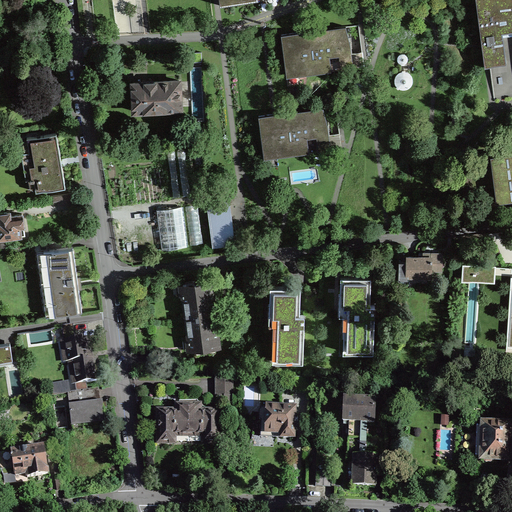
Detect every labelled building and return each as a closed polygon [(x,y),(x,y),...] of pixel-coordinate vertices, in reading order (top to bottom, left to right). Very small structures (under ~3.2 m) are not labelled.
[(511,0),(475,0),(485,69),(506,65),(502,35),(511,33),(511,0)] [(363,53),(359,26),(281,37),(287,79),(332,73),(332,70),(353,67),(351,55),(363,53)] [(189,52),(189,62),(202,61),(201,52),(189,52)] [(397,58),(397,59),(397,61),(398,62),(399,63),(400,63),(401,64),(401,65),(403,65),(404,65),(404,64),(405,63),(406,63),(407,62),(408,60),(408,58),(408,57),(408,56),(406,55),(405,54),(404,54),(402,53),(401,54),(400,54),(399,55),(398,56),(397,58)] [(110,58),(96,59),(96,67),(110,66),(110,58)] [(395,76),(395,78),(394,80),(394,82),(395,85),(397,86),(396,87),(398,89),(399,88),(400,89),(402,89),(405,89),(407,89),(410,87),(412,85),(412,82),(413,79),(412,77),(410,74),(408,72),(405,71),(405,70),(403,70),(402,70),(402,71),(400,72),(398,73),(397,74),(395,76)] [(181,108),(179,80),(132,82),(133,93),(134,111),(181,108)] [(310,154),(308,140),(329,137),(325,108),(259,117),(264,160),(310,154)] [(36,191),(65,186),(61,160),(56,132),(27,137),(29,151),(21,152),(26,179),(30,178),(30,180),(34,179),(36,191)] [(511,199),(511,152),(490,155),(496,202),(511,199)] [(72,193),(53,196),(55,204),(73,202),(72,193)] [(225,200),(211,202),(216,242),(235,240),(232,223),(229,224),(225,200)] [(198,204),(185,206),(191,245),(204,242),(198,204)] [(187,246),(181,206),(156,209),(162,249),(187,246)] [(10,211),(0,212),(0,237),(21,235),(19,226),(24,225),(22,216),(22,213),(10,215),(10,211)] [(78,283),(73,246),(43,251),(52,315),(82,311),(78,283)] [(408,256),(408,261),(399,260),(398,278),(407,279),(408,279),(408,275),(430,276),(431,270),(442,270),(442,253),(430,253),(430,256),(424,256),(408,256)] [(496,266),(463,265),(462,283),(468,283),(477,283),(495,284),(496,266)] [(346,325),(345,334),(344,334),(343,351),(373,352),(375,305),(370,304),(371,277),(341,276),(340,302),(354,303),(354,306),(353,313),(348,313),(348,314),(349,314),(349,325),(346,325)] [(215,315),(210,281),(183,284),(184,293),(183,293),(183,294),(182,295),(184,310),(186,310),(187,323),(186,323),(188,339),(189,340),(190,340),(191,348),(191,349),(219,345),(215,315)] [(269,312),(283,313),(283,323),(274,323),(273,361),(303,362),(304,315),(299,314),(300,287),(285,286),(270,286),(269,312)] [(75,339),(72,324),(62,326),(65,340),(65,341),(66,341),(68,354),(70,354),(71,361),(75,384),(98,380),(95,356),(90,357),(88,344),(86,337),(75,339)] [(0,360),(13,359),(10,344),(10,341),(0,342),(0,360)] [(234,377),(216,377),(216,396),(225,396),(225,412),(234,412),(234,377)] [(291,392),(311,393),(312,377),(292,377),(291,392)] [(68,393),(69,405),(71,423),(72,423),(104,419),(105,419),(103,405),(103,401),(99,402),(97,388),(68,393)] [(349,425),(351,425),(350,438),(366,439),(366,422),(374,423),(375,400),(344,398),(343,421),(349,421),(349,422),(349,425)] [(174,442),(174,434),(189,434),(189,400),(179,400),(179,401),(178,401),(178,412),(164,412),(160,412),(160,413),(159,413),(159,440),(160,440),(160,442),(174,442)] [(198,401),(198,400),(189,400),(189,434),(204,434),(204,442),(217,442),(217,440),(219,440),(219,413),(217,413),(217,412),(204,412),(199,412),(199,401),(198,401)] [(278,437),(293,437),(295,409),(267,408),(267,409),(263,409),(260,411),(259,418),(262,421),(261,432),(275,433),(275,437),(278,437)] [(509,460),(510,425),(483,424),(483,425),(477,424),(476,456),(482,456),(482,459),(486,461),(491,462),(494,460),(494,459),(501,460),(509,460)] [(366,439),(350,438),(350,456),(352,456),(352,460),(354,460),(353,486),(363,487),(376,487),(377,456),(365,455),(366,439)] [(43,447),(27,449),(27,448),(19,449),(20,450),(0,453),(0,467),(3,476),(27,472),(27,477),(31,476),(38,475),(37,470),(47,469),(43,447)] [(316,470),(315,486),(324,486),(324,470),(316,470)] [(332,470),(324,470),(324,486),(332,487),(332,470)] [(63,477),(56,478),(57,490),(65,489),(63,477)]
